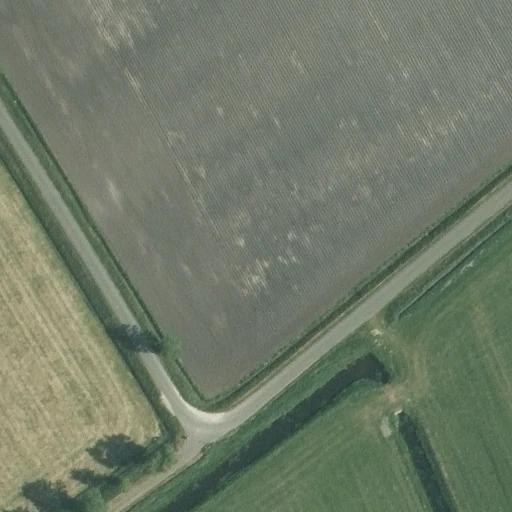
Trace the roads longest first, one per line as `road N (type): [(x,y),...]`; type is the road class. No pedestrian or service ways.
road 1 (unclassified): [(205,440),(511,189)]
road 2 (unclassified): [(205,440),(0,117)]
